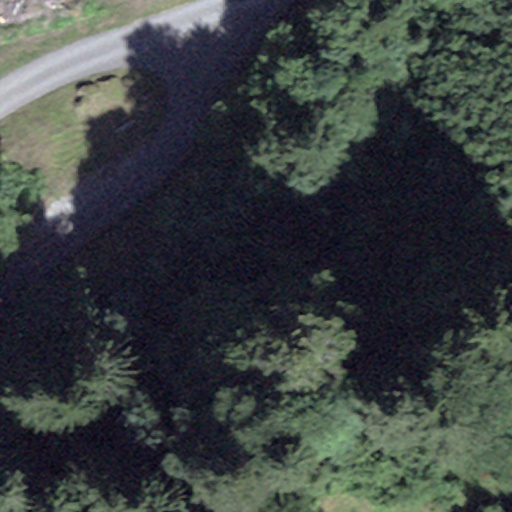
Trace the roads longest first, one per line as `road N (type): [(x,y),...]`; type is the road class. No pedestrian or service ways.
road 1 (track): [(186,19),(205,77),(186,121),(157,160),(11,271),(0,288)]
road 2 (track): [(186,19),(0,101)]
